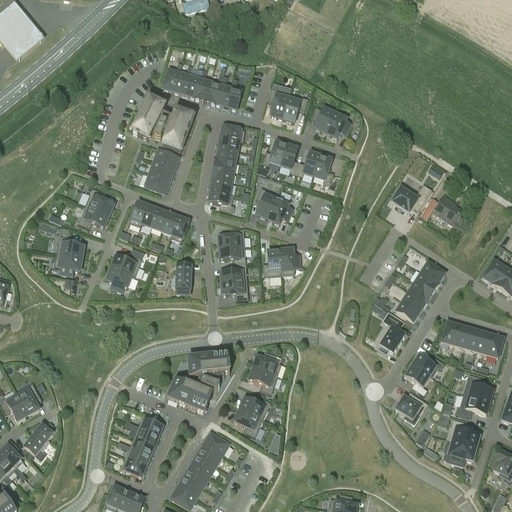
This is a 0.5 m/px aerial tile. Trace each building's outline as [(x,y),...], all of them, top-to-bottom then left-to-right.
[(208,2),(181,8),(184,20),(210,13),(208,2)] [(0,44),(8,54),(18,64),(47,41),(36,29),(15,4),(0,16),(0,44)] [(167,7),(170,18),(176,16),(174,6),(167,7)] [(174,96),(182,68),(178,67),(176,73),(169,71),(163,93),(174,96)] [(184,99),(189,81),(179,78),(182,68),(174,96),(184,99)] [(194,102),(203,74),(198,73),(197,79),(200,80),(199,84),(189,81),(184,99),(194,102)] [(205,105),(211,83),(205,81),(207,75),(203,74),(194,102),(205,105)] [(215,108),(221,90),(222,86),(224,80),(219,79),(217,85),(211,83),(205,105),(215,108)] [(231,93),(226,111),(236,114),(243,92),(236,90),(237,84),(233,83),(230,93),(231,93)] [(226,111),(231,93),(230,93),(221,90),(215,108),(216,108),(226,111)] [(282,123),(289,98),(271,93),(267,105),(274,107),(270,119),(282,123)] [(289,98),(282,123),(294,126),(298,114),(304,116),(308,103),(289,98)] [(165,109),(152,102),(148,100),(131,136),(148,144),(165,109)] [(326,137),(336,114),(325,108),(322,115),(316,112),(311,124),(317,126),(314,132),(326,137)] [(176,113),(162,150),(180,156),(194,120),(176,113)] [(336,114),(326,137),(337,142),(339,137),(345,140),(351,128),(345,125),(346,123),(335,118),(337,114),(336,114)] [(154,142),(161,144),(166,128),(161,126),(154,142)] [(220,142),(243,146),(245,135),(222,131),(220,142)] [(218,152),(237,156),(239,145),(243,146),(220,142),(218,152)] [(280,169),(287,149),(276,145),(272,158),(266,156),(262,168),(269,170),(270,166),(280,169)] [(300,167),(294,165),(298,153),(287,149),(280,169),(290,173),(289,177),(295,179),(300,167)] [(216,163),(235,166),(237,156),(218,152),(216,163)] [(153,166),(174,173),(179,161),(158,153),(153,166)] [(305,169),(300,167),(295,179),(302,181),(303,177),(314,181),(320,160),(310,157),(305,169)] [(333,178),(327,176),(331,164),(320,160),(314,181),(324,184),(322,188),(329,190),(333,178)] [(215,173),(233,177),(235,166),(216,163),(215,173)] [(149,177),(170,185),(174,173),(153,166),(149,177)] [(213,184),(231,187),(233,177),(215,173),(213,184)] [(439,173),(434,180),(438,182),(443,175),(439,173)] [(170,185),(149,177),(145,190),(165,197),(170,185)] [(211,195),(233,199),(233,197),(230,197),(231,187),(213,184),(211,195)] [(391,206),(408,217),(412,211),(418,215),(431,194),(423,188),(415,201),(412,199),(414,197),(406,193),(405,195),(400,191),(391,206)] [(85,210),(109,220),(114,209),(102,204),(104,198),(88,190),(85,197),(90,199),(85,210)] [(268,223),(278,199),(260,192),(255,204),(261,206),(256,218),(268,223)] [(219,214),(233,217),(234,209),(231,208),(233,199),(211,195),(209,206),(220,208),(219,214)] [(278,199),(268,223),(279,228),(282,222),(288,225),(293,213),(287,210),(289,204),(278,199)] [(453,229),(462,215),(449,207),(451,205),(443,200),(432,216),(453,229)] [(419,219),(425,223),(437,205),(432,201),(419,219)] [(142,228),(148,210),(137,206),(129,228),(140,231),(142,228)] [(109,220),(85,210),(77,227),(89,233),(92,227),(104,232),(109,220)] [(151,232),(158,214),(148,210),(142,228),(151,232)] [(161,235),(168,217),(158,214),(151,232),(161,235)] [(171,239),(178,221),(168,217),(161,235),(171,239)] [(178,221),(171,239),(170,242),(181,246),(189,225),(178,221)] [(219,253),(244,251),(243,233),(230,234),(231,240),(218,241),(219,253)] [(72,241),(59,239),(56,258),(82,262),(84,250),(71,248),(72,241)] [(233,269),(246,268),(244,251),(219,253),(219,264),(232,263),(233,269)] [(111,272),(131,279),(131,280),(135,281),(144,257),(132,252),(127,265),(115,260),(111,272)] [(293,259),(292,253),(280,254),(282,280),(294,279),(294,272),(300,272),(299,259),(293,259)] [(282,280),(280,254),(267,255),(268,267),(262,268),(263,281),(282,280)] [(82,262),(56,258),(54,271),(61,272),(60,278),(73,280),(74,274),(80,275),(82,262)] [(503,271),(493,265),(482,282),(492,288),(503,271)] [(444,278),(427,267),(421,277),(437,288),(444,278)] [(246,268),(233,269),(233,275),(220,276),(221,288),(247,286),(246,268)] [(189,298),(190,270),(177,269),(176,279),(174,278),(173,290),(176,290),(176,298),(189,298)] [(511,278),(511,276),(503,271),(492,288),(502,294),(511,278)] [(131,279),(111,272),(107,284),(112,286),(110,292),(122,296),(124,290),(127,291),(131,280),(131,279)] [(437,288),(421,277),(415,286),(431,297),(437,288)] [(511,299),(511,278),(502,294),(511,300),(511,299)] [(6,303),(5,302),(10,285),(0,282),(0,309),(3,310),(3,308),(5,308),(6,303)] [(64,292),(71,293),(73,285),(65,283),(64,292)] [(247,286),(221,288),(222,299),(235,298),(235,305),(248,304),(247,286)] [(431,297),(415,286),(408,296),(425,307),(431,297)] [(425,307),(408,296),(402,306),(419,316),(425,307)] [(396,316),(412,326),(419,316),(402,306),(396,316)] [(393,357),(405,338),(398,333),(403,326),(388,316),(383,324),(391,330),(379,349),(380,349),(378,353),(386,358),(389,355),(393,357)] [(459,330),(447,326),(442,346),(453,349),(459,330)] [(470,333),(459,330),(453,349),(464,352),(470,333)] [(481,336),(470,333),(464,352),(475,355),(481,336)] [(486,358),(492,339),(481,336),(475,355),(486,358)] [(497,362),(503,342),(492,339),(486,358),(497,362)] [(252,372),(277,380),(281,368),(274,366),(276,360),(264,356),(262,362),(256,360),(252,372)] [(190,382),(229,378),(227,358),(187,362),(190,382)] [(418,359),(411,369),(429,381),(433,384),(434,384),(431,382),(438,372),(440,373),(444,368),(433,361),(430,366),(418,359)] [(429,381),(411,369),(404,380),(415,387),(411,392),(423,400),(427,394),(422,391),(429,381)] [(277,380),(252,372),(248,384),(260,388),(258,394),(271,398),(277,380)] [(489,406),(493,394),(482,391),(484,383),(469,378),(463,398),(489,406)] [(284,384),(278,382),(275,390),(281,392),(284,384)] [(175,384),(167,402),(204,418),(212,399),(175,384)] [(203,385),(201,390),(217,397),(219,392),(203,385)] [(15,397),(28,419),(39,413),(36,408),(42,405),(32,387),(15,397)] [(6,400),(14,396),(11,390),(3,394),(6,400)] [(28,419),(15,397),(5,402),(2,398),(0,398),(0,408),(5,417),(11,414),(17,425),(28,419)] [(409,404),(403,400),(395,413),(405,419),(404,422),(414,428),(418,421),(416,419),(420,413),(423,415),(428,408),(413,398),(409,404)] [(489,406),(463,398),(459,411),(457,410),(455,417),(470,421),(472,415),(485,419),(489,406)] [(239,413),(262,424),(270,407),(259,401),(256,407),(244,402),(239,413)] [(442,415),(449,417),(452,407),(446,405),(442,415)] [(511,414),(505,412),(501,424),(511,428),(508,436),(511,437),(511,414)] [(262,424),(239,413),(233,425),(245,430),(242,436),(254,441),(262,424)] [(438,427),(445,429),(448,420),(440,418),(438,427)] [(137,432),(158,441),(162,430),(141,422),(138,430),(137,432)] [(476,452),(480,439),(468,436),(470,429),(453,423),(451,432),(455,433),(451,445),(476,452)] [(49,446),(47,444),(52,438),(48,435),(53,429),(49,426),(45,432),(41,430),(24,452),(38,463),(44,456),(42,455),(49,446)] [(133,442),(154,451),(158,441),(137,432),(138,430),(132,428),(130,432),(136,434),(133,442)] [(203,448),(222,459),(228,448),(210,437),(203,448)] [(277,459),(280,441),(276,439),(268,455),(277,459)] [(420,439),(416,446),(422,450),(427,443),(420,439)] [(122,452),(128,454),(129,452),(149,461),(154,451),(133,442),(129,450),(124,447),(122,452)] [(472,465),(476,452),(451,445),(448,457),(444,456),(442,464),(461,469),(463,462),(472,465)] [(196,459),(215,470),(222,459),(203,448),(196,459)] [(0,456),(0,457),(15,473),(14,475),(18,479),(21,476),(17,472),(23,465),(7,449),(0,456)] [(124,462),(145,471),(149,461),(129,452),(128,454),(124,462)] [(510,486),(511,482),(511,473),(510,473),(511,468),(511,461),(501,456),(496,466),(497,466),(493,474),(499,477),(497,479),(510,486)] [(0,472),(8,481),(14,475),(15,473),(0,457),(0,472)] [(215,470),(196,459),(190,469),(209,481),(215,470)] [(145,471),(124,462),(118,476),(124,478),(125,474),(141,481),(145,471)] [(209,481),(190,469),(183,480),(202,491),(209,481)] [(8,481),(0,472),(0,488),(5,484),(9,488),(12,485),(8,481)] [(38,476),(28,485),(33,490),(43,481),(38,476)] [(202,491),(183,480),(177,491),(196,502),(202,491)] [(116,511),(117,511),(124,494),(114,490),(105,511),(106,511),(116,511)] [(189,511),(196,502),(177,491),(170,502),(186,511),(189,511)] [(124,494),(117,511),(116,511),(128,511),(134,499),(124,494)] [(330,503),(327,511),(355,511),(357,509),(351,507),(352,501),(339,498),(338,505),(330,503)] [(134,499),(128,511),(140,511),(144,503),(134,499)] [(12,511),(4,501),(0,503),(0,511),(12,511)]
